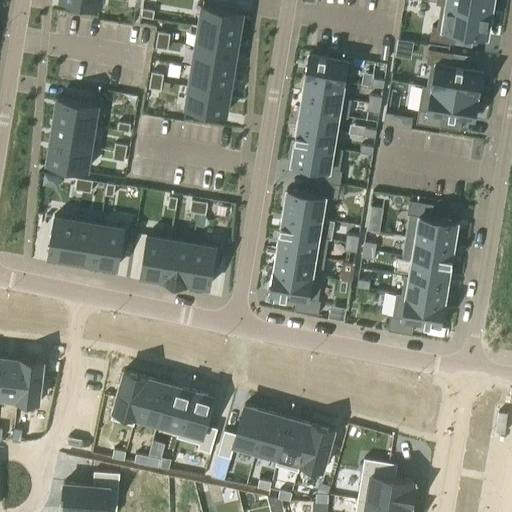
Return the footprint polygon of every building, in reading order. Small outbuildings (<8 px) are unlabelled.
[(435,0),(435,2),(491,11),(493,0),(435,0)] [(432,25),(429,39),(453,43),(455,30),(487,36),(491,11),(435,2),(435,3),(440,4),(436,26),(432,25)] [(202,4),(198,25),(238,32),(242,10),(202,4)] [(142,7),(140,16),(152,18),(154,9),(142,7)] [(198,25),(195,45),(207,47),(235,52),(238,32),(198,25)] [(157,31),(156,39),(168,41),(169,33),(157,31)] [(156,39),(155,47),(167,49),(168,41),(156,39)] [(195,45),(192,65),(232,72),(235,52),(207,47),(195,45)] [(422,85),(422,86),(477,95),(481,71),(449,66),(452,53),(428,49),(426,62),(430,63),(427,85),(422,85)] [(308,54),(305,75),(348,82),(352,61),(308,54)] [(192,65),(188,86),(228,92),(232,72),(192,65)] [(151,71),(149,79),(162,81),(163,73),(151,71)] [(305,75),(302,91),(350,99),(350,98),(345,97),(348,82),(305,75)] [(372,78),(371,86),(382,88),(384,80),(372,78)] [(149,79),(148,87),(160,89),(162,81),(149,79)] [(188,86),(185,106),(225,113),(228,92),(188,86)] [(422,86),(416,122),(439,126),(441,113),(473,119),(477,95),(422,86)] [(302,91),(299,108),(347,116),(350,99),(302,91)] [(369,94),(368,102),(380,104),(381,96),(369,94)] [(57,96),(53,118),(93,125),(97,103),(57,96)] [(368,102),(367,110),(378,112),(380,104),(368,102)] [(299,108),(297,125),(340,132),(342,116),(347,117),(347,116),(299,108)] [(53,118),(50,140),(90,146),(93,125),(53,118)] [(118,121),(116,129),(128,131),(130,123),(118,121)] [(297,125),(294,141),(342,149),(342,148),(337,147),(340,132),(297,125)] [(364,127),(362,135),(374,137),(376,129),(364,127)] [(50,140),(46,162),(87,168),(90,146),(50,140)] [(294,141),(291,162),(317,167),(315,180),(339,184),(341,170),(338,169),(342,149),(294,141)] [(114,142),(113,150),(125,152),(126,144),(114,142)] [(361,144),(360,152),(371,154),(373,146),(361,144)] [(113,150),(112,158),(124,160),(125,152),(113,150)] [(76,177),(74,189),(82,190),(84,178),(76,177)] [(84,178),(82,190),(90,192),(92,180),(84,178)] [(286,188),(282,212),(325,219),(329,196),(332,197),(336,197),(339,184),(315,180),(313,193),(286,188)] [(106,182),(104,194),(112,195),(114,183),(106,182)] [(168,195),(166,207),(175,209),(177,197),(168,195)] [(191,199),(189,211),(197,212),(199,200),(191,199)] [(409,214),(405,236),(453,244),(457,221),(430,216),(432,203),(409,199),(406,213),(409,214)] [(199,200),(197,212),(205,214),(207,202),(199,200)] [(282,212),(279,231),(327,239),(327,237),(318,236),(321,219),(325,220),(325,219),(282,212)] [(54,214),(47,255),(71,259),(77,218),(54,214)] [(77,218),(71,259),(93,262),(100,222),(77,218)] [(100,222),(93,262),(117,266),(123,226),(100,222)] [(279,231),(276,250),(324,258),(327,239),(279,231)] [(146,233),(140,273),(163,277),(170,237),(146,233)] [(346,234),(345,242),(357,243),(358,235),(346,234)] [(405,236),(402,255),(450,263),(453,244),(405,236)] [(170,237),(163,277),(186,281),(192,241),(170,237)] [(192,241),(186,281),(209,285),(216,245),(192,241)] [(364,241),(363,249),(374,250),(375,243),(364,241)] [(345,242),(344,250),(355,251),(357,243),(345,242)] [(363,249),(361,257),(373,259),(374,250),(363,249)] [(276,250),(273,269),(321,276),(324,258),(276,250)] [(402,255),(402,256),(411,258),(408,274),(404,274),(404,275),(447,282),(450,263),(402,255)] [(273,269),(269,292),(296,296),(294,309),(317,313),(320,299),(317,299),(318,297),(321,276),(273,269)] [(340,271),(339,279),(351,281),(352,273),(340,271)] [(396,292),(396,293),(444,301),(447,282),(404,275),(401,293),(396,292)] [(357,279),(356,287),(368,289),(369,281),(357,279)] [(389,315),(387,329),(411,333),(413,320),(439,325),(444,301),(396,293),(392,315),(389,315)] [(2,356),(0,372),(0,394),(15,397),(15,401),(16,401),(21,358),(2,356)] [(21,358),(16,401),(17,401),(37,404),(41,375),(43,361),(21,358)] [(123,369),(110,417),(133,423),(146,376),(123,369)] [(146,376),(133,423),(133,424),(134,419),(156,425),(168,382),(146,376)] [(168,382),(156,425),(177,431),(176,436),(190,388),(168,382)] [(190,388),(176,436),(198,442),(197,447),(210,451),(217,426),(204,423),(213,394),(190,388)] [(224,428),(217,453),(230,456),(233,447),(254,453),(267,410),(244,403),(236,432),(224,428)] [(267,410),(254,453),(276,459),(274,464),(275,464),(288,416),(267,410)] [(288,416),(275,464),(297,470),(310,422),(288,416)] [(310,422),(297,470),(299,466),(314,470),(321,472),(333,429),(310,422)] [(13,428),(12,440),(20,440),(21,428),(13,428)] [(113,448),(111,456),(123,458),(125,450),(113,448)] [(135,453),(134,461),(146,463),(147,455),(135,453)] [(147,455),(146,463),(157,465),(159,457),(147,455)] [(363,457),(357,498),(409,506),(409,504),(411,504),(415,482),(413,482),(413,479),(387,475),(389,461),(363,457)] [(63,481),(62,500),(64,500),(63,509),(98,511),(115,511),(119,471),(93,469),(92,483),(63,481)] [(258,478),(257,486),(269,488),(270,480),(258,478)] [(279,488),(277,497),(289,499),(291,491),(279,488)] [(315,492),(315,500),(327,501),(327,493),(315,492)] [(357,498),(354,511),(410,511),(411,509),(408,509),(409,506),(357,498)]
